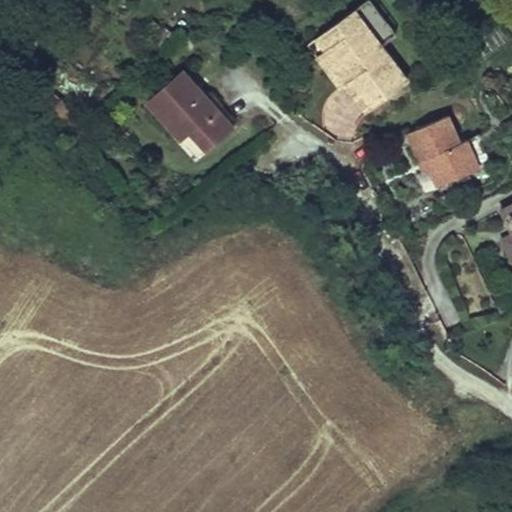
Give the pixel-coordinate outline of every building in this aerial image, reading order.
[(385,0),(368,0),(364,3),(391,39),(406,28),(385,0)] [(376,106),(417,75),(391,39),(364,3),(314,40),(347,84),(356,78),(376,106)] [(147,103),(171,130),(180,122),(189,133),(205,150),(231,126),(207,100),(182,72),(147,103)] [(213,95),(207,100),(231,126),(236,121),(213,95)] [(407,133),(420,161),(425,159),(430,169),(437,186),(478,168),(466,140),(459,143),(447,115),(407,133)] [(189,133),(180,122),(171,130),(181,141),(189,133)] [(425,159),(420,161),(424,172),(430,169),(425,159)] [(511,206),(501,212),(509,227),(511,225),(511,235),(502,240),(511,260),(511,206)]
